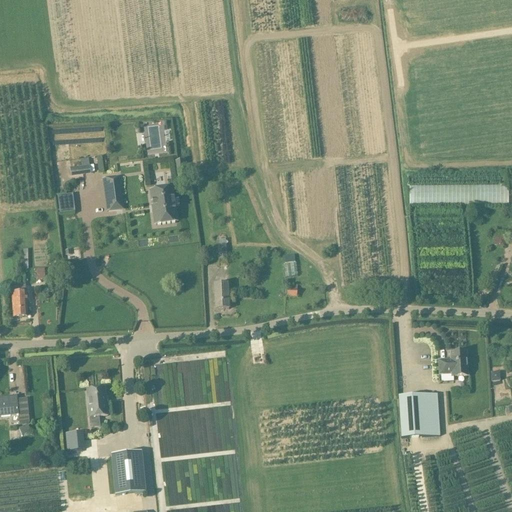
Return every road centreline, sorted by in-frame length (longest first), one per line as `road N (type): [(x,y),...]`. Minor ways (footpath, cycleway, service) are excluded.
road 1 (unclassified): [(511,315),(364,310),(190,335),(0,344)]
road 2 (unknown): [(144,338),(141,311),(91,271),(85,252),(87,198),(98,181)]
